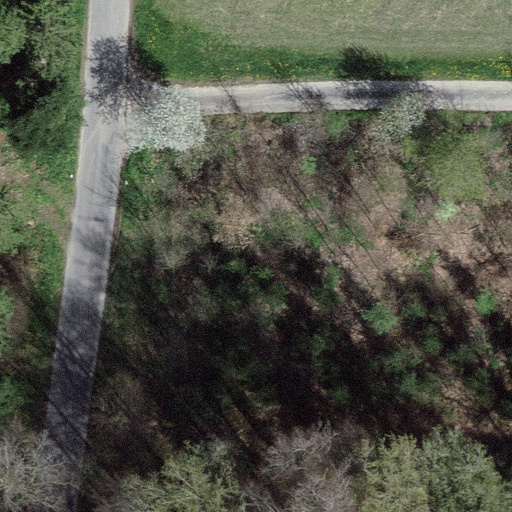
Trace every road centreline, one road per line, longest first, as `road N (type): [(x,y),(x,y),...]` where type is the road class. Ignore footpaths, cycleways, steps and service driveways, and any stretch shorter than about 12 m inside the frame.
road 1 (tertiary): [(52,511),(106,108),(106,0)]
road 2 (track): [(106,108),(511,113)]
